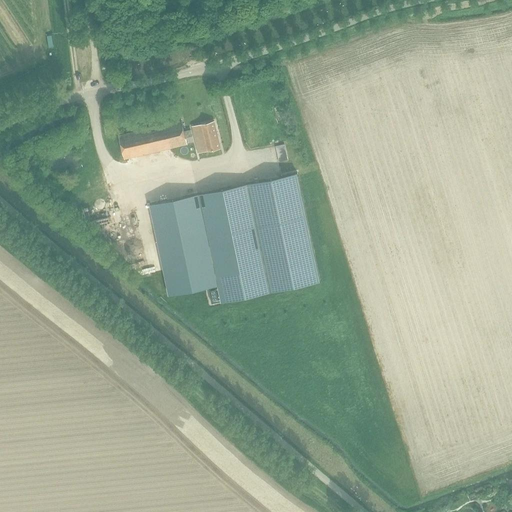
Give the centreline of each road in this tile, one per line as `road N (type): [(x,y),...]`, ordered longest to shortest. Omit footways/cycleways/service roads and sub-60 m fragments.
road 1 (unclassified): [(362,511),(0,200)]
road 2 (unclassified): [(0,125),(81,92),(238,58),(410,0)]
road 3 (track): [(183,0),(186,11),(259,0),(295,7),(302,0)]
